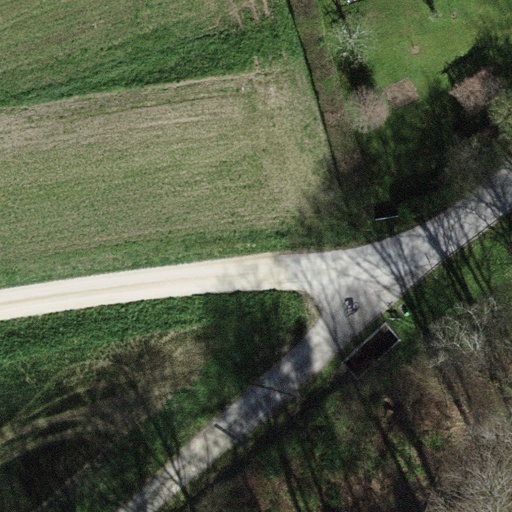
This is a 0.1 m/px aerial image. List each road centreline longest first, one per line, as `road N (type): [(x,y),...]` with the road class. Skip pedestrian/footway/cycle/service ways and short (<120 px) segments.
road 1 (track): [(0,310),(443,253)]
road 2 (track): [(148,511),(443,253)]
